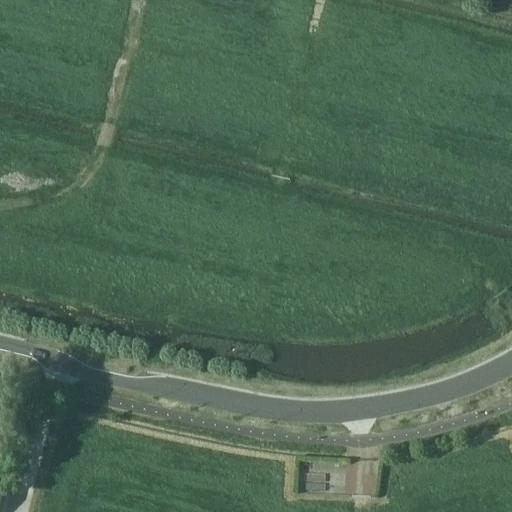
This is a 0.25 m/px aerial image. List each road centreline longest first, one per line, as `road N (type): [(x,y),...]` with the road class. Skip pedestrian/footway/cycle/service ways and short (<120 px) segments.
road 1 (tertiary): [(511,362),(438,393),(320,411),(210,396),(0,348)]
road 2 (track): [(134,0),(96,161),(55,192),(0,201)]
